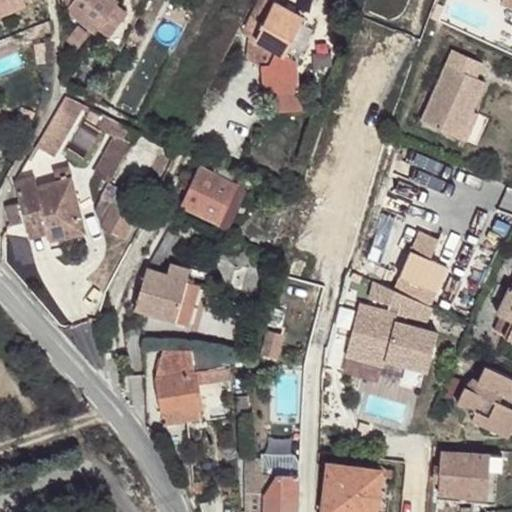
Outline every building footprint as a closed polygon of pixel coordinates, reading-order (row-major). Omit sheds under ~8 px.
[(0,0),(0,13),(25,3),(23,0),(0,0)] [(63,0),(70,6),(67,10),(95,31),(97,28),(117,3),(118,1),(116,0),(63,0)] [(277,0),(257,0),(241,33),(249,36),(246,60),(261,66),(265,96),(272,95),(300,93),(296,61),(312,28),(299,22),(301,16),(275,3),(277,0)] [(117,3),(97,28),(109,37),(128,11),(117,3)] [(451,50),(420,121),(459,138),(471,111),(484,82),(474,77),(481,62),(451,50)] [(82,101),(60,89),(33,144),(51,153),(76,104),(80,106),(82,101)] [(300,93),(272,95),(274,111),(279,110),(280,113),(303,111),(302,100),(300,100),(300,93)] [(471,111),(459,138),(464,140),(476,113),(471,111)] [(109,181),(137,130),(113,117),(107,129),(116,133),(94,172),(109,181)] [(212,174),(200,169),(183,205),(219,221),(236,185),(228,181),(232,173),(216,165),(212,174)] [(56,171),(59,181),(72,178),(69,167),(56,171)] [(35,177),(14,183),(20,204),(6,206),(10,225),(25,221),(42,217),(46,233),(48,240),(85,231),(72,178),(59,181),(37,188),(35,177)] [(143,199),(108,182),(102,194),(103,194),(136,211),(137,212),(143,199)] [(236,185),(219,221),(217,225),(224,228),(230,227),(247,190),(236,185)] [(136,211),(103,194),(95,211),(101,227),(122,238),(136,211)] [(42,217),(25,221),(29,238),(46,233),(42,217)] [(436,237),(420,230),(400,273),(436,289),(447,266),(427,257),(436,237)] [(168,231),(151,260),(157,263),(163,253),(168,256),(179,237),(168,231)] [(151,260),(146,269),(155,271),(157,263),(151,260)] [(155,271),(146,269),(135,310),(176,321),(189,325),(201,284),(187,281),(190,268),(170,263),(167,274),(155,271)] [(433,307),(375,282),(371,299),(390,307),(388,314),(361,303),(347,355),(384,365),(386,358),(429,369),(438,334),(407,321),(409,314),(427,321),(433,307)] [(511,283),(498,314),(500,315),(511,320),(503,335),(511,339),(511,283)] [(511,320),(500,315),(493,330),(503,335),(511,320)] [(265,330),(260,355),(274,358),(279,334),(265,330)] [(274,358),(278,359),(284,334),(279,334),(274,358)] [(162,352),(155,377),(161,410),(180,407),(181,412),(201,408),(200,397),(197,383),(195,372),(223,368),(221,354),(192,349),(162,352)] [(465,386),(457,403),(476,411),(471,421),(502,435),(511,412),(511,409),(493,400),(489,398),(494,389),(498,390),(511,397),(511,396),(511,377),(486,365),(478,380),(474,378),(465,386)] [(223,368),(195,372),(197,383),(231,378),(230,367),(223,368)] [(498,390),(494,389),(489,398),(493,400),(498,390)] [(235,397),(237,414),(249,413),(248,396),(235,397)] [(180,407),(161,410),(164,425),(203,418),(201,408),(181,412),(180,407)] [(511,430),(511,412),(502,435),(509,438),(511,430)] [(486,496),(488,469),(489,454),(442,451),(441,465),(440,481),(439,494),(486,496)] [(503,455),(489,454),(488,469),(502,470),(503,455)] [(247,457),(246,473),(262,474),(262,458),(247,457)] [(329,463),(323,511),(375,511),(380,476),(381,469),(329,463)] [(393,471),(381,469),(380,476),(392,477),(393,471)] [(298,511),(299,474),(262,474),(246,473),(246,511),(298,511)]
